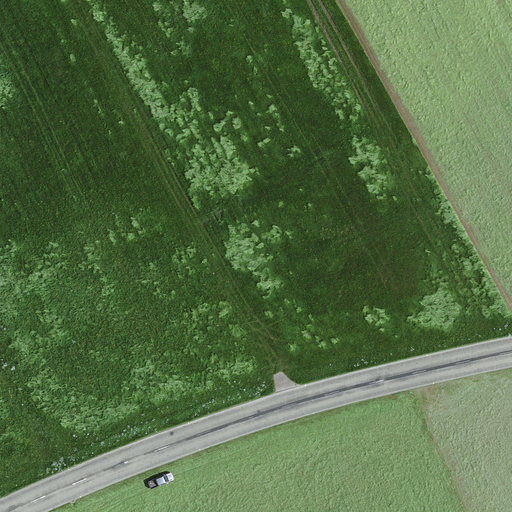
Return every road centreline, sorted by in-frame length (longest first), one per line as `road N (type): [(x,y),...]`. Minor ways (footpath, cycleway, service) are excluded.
road 1 (tertiary): [(511,350),(281,407),(14,511)]
road 2 (unknown): [(84,0),(315,398)]
